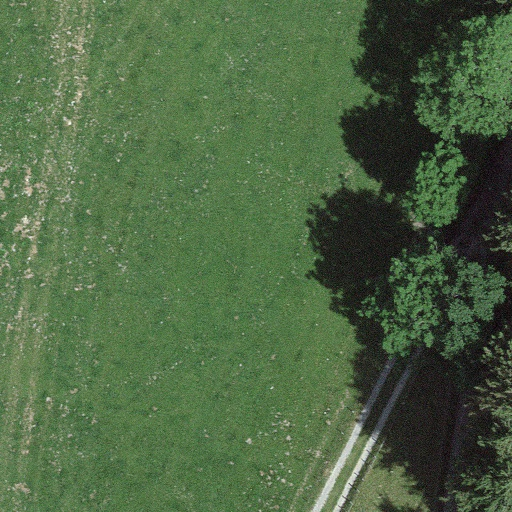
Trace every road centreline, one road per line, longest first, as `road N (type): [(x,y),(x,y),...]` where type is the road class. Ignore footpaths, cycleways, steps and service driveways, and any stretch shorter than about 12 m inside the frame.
road 1 (track): [(511,110),(454,511)]
road 2 (track): [(334,511),(497,183)]
